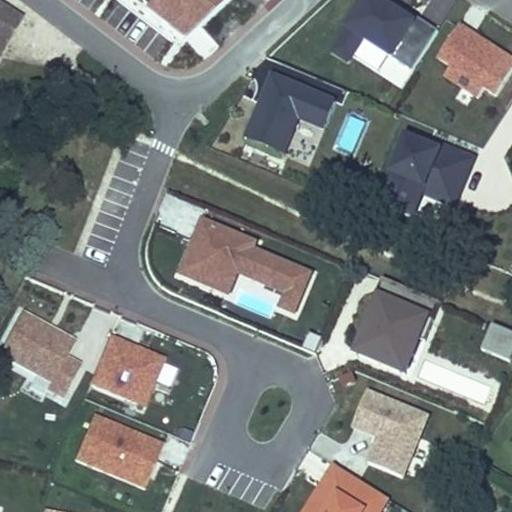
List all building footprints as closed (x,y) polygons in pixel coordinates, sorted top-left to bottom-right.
[(118,0),(192,56),(271,0),(118,0)] [(422,23),(419,27),(377,0),(367,0),(332,55),(350,66),(363,46),(394,65),(396,62),(414,74),(440,34),(422,23)] [(0,69),(28,19),(0,3),(0,69)] [(496,101),(511,75),(511,61),(462,29),(439,65),(449,72),(444,80),(478,102),(484,93),(496,101)] [(292,150),(302,125),(324,134),(337,102),(272,76),(245,143),(284,159),(288,148),(292,150)] [(456,212),(480,160),(449,147),(445,155),(407,138),(389,179),(427,196),(426,199),(456,212)] [(259,245),(202,221),(178,278),(230,299),(239,278),(283,296),(276,313),(295,320),(314,275),(256,252),(259,245)] [(406,386),(432,322),(378,300),(351,363),(406,386)] [(76,344),(23,316),(0,357),(0,360),(52,388),(67,360),(76,344)] [(511,362),(511,332),(494,326),(484,351),(511,362)] [(165,362),(109,338),(88,387),(144,411),(165,362)] [(82,368),(67,360),(52,388),(49,392),(64,400),(82,368)] [(432,419),(368,393),(352,432),(375,442),(365,465),(406,482),(432,419)] [(145,493),(163,448),(92,420),(74,465),(145,493)] [(386,511),(392,503),(335,467),(305,511),(386,511)]
